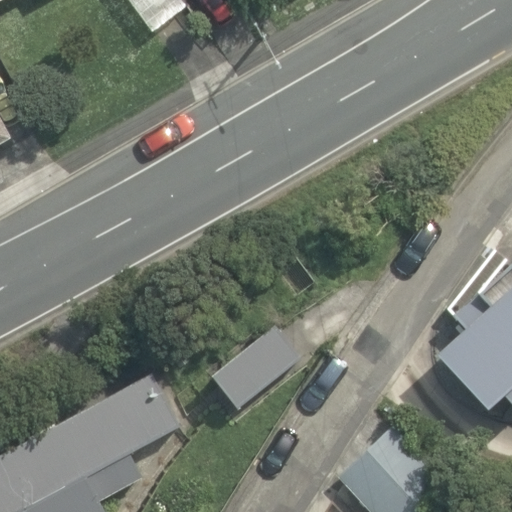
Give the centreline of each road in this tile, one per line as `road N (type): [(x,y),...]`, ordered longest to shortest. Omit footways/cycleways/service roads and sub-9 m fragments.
road 1 (secondary): [(0,270),(511,0)]
road 2 (residential): [(511,161),(265,511)]
